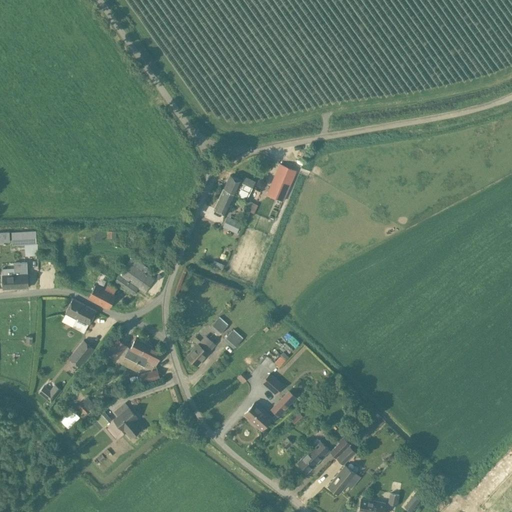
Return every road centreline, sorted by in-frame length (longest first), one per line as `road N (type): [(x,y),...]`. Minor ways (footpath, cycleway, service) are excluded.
road 1 (unclassified): [(247,152),(462,113),(511,93)]
road 2 (unclassified): [(307,511),(210,435),(169,342)]
road 3 (unclassified): [(194,134),(101,0)]
road 4 (unclassified): [(0,296),(66,291),(129,318)]
road 5 (unclassified): [(165,293),(211,176)]
